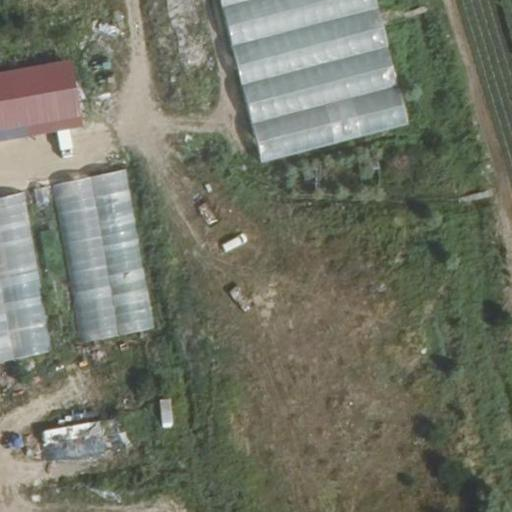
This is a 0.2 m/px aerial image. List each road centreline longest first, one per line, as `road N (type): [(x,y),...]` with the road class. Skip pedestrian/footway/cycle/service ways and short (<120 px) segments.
road 1 (track): [(0,164),(122,141),(138,112),(132,0)]
road 2 (track): [(511,227),(445,0)]
